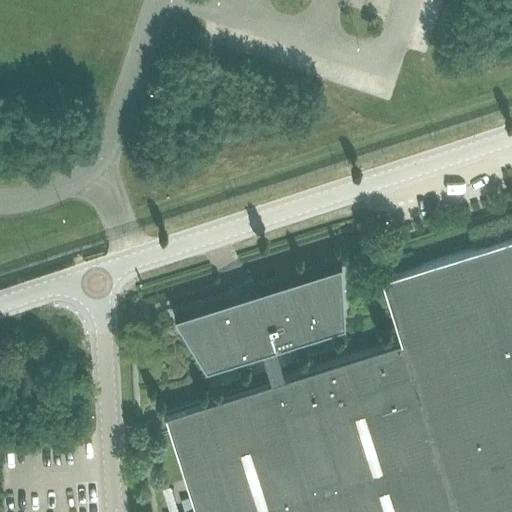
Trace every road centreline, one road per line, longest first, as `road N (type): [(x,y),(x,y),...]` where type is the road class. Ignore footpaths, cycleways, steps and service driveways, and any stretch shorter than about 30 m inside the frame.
road 1 (unclassified): [(511,139),(96,277)]
road 2 (tertiary): [(111,511),(96,277)]
